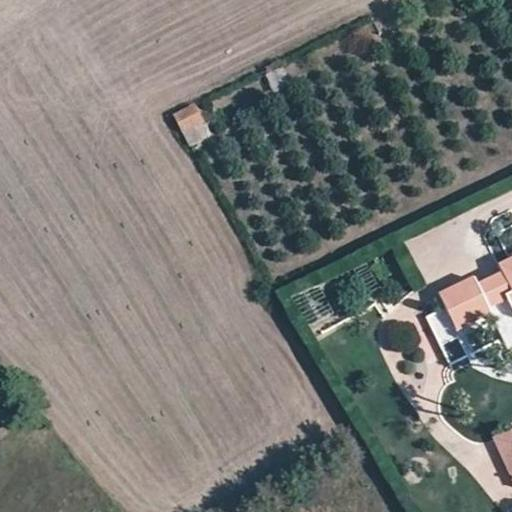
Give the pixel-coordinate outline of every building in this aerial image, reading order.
[(172,116),(183,134),(205,120),(195,104),(172,116)] [(505,299),(511,312),(511,262),(498,270),(501,276),(510,296),(505,299)] [(446,307),(457,331),(491,314),(478,286),(475,280),(442,296),(446,307)] [(436,342),(453,336),(443,309),(426,316),(436,342)] [(511,433),(495,442),(511,477),(511,433)]
